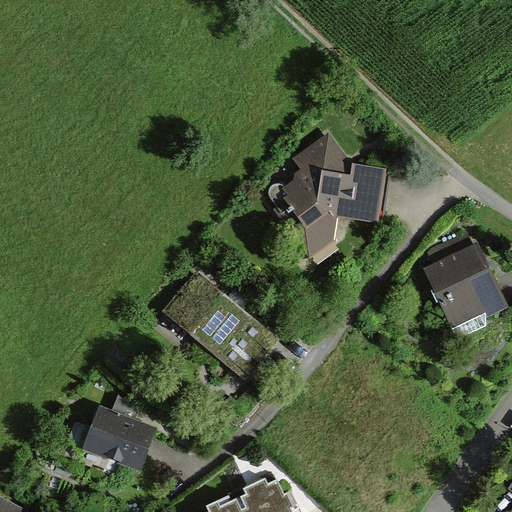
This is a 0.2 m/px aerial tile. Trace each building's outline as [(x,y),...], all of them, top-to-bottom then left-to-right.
[(387,170),(351,164),(335,139),(267,184),(310,249),(345,226),(338,216),(378,222),(387,170)] [(478,242),(429,267),(459,326),(507,301),(478,242)] [(280,344),(197,274),(162,315),(245,385),(280,344)] [(459,338),(490,325),(487,316),(455,328),(459,338)] [(157,427),(100,407),(86,446),(144,466),(157,427)] [(295,511),(281,479),(208,511),(295,511)] [(0,511),(19,511),(21,510),(0,498),(0,511)]
